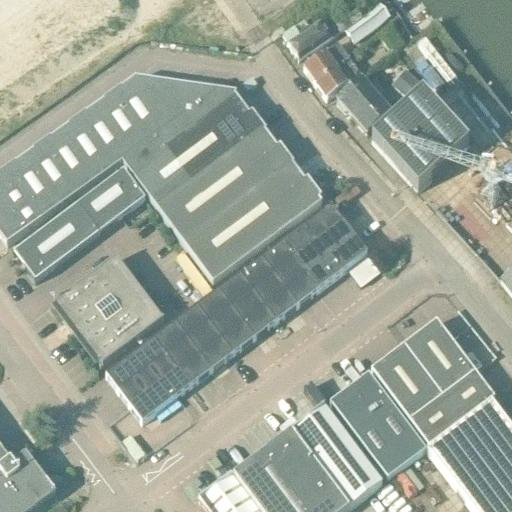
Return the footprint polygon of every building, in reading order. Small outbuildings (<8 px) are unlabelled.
[(353,48),(388,22),(378,9),(344,35),(353,48)] [(347,31),(361,21),(356,14),(342,24),(325,36),(318,27),(310,33),(304,24),(281,40),(287,48),(285,49),(297,66),(347,31)] [(53,21),(37,32),(54,56),(70,45),(53,21)] [(380,42),(391,57),(404,48),(392,33),(380,42)] [(314,89),(349,65),(337,49),(302,73),(314,89)] [(325,105),(360,81),(349,65),(314,89),(325,105)] [(407,97),(418,87),(407,74),(396,85),(407,97)] [(251,81),(241,88),(247,95),(256,88),(251,81)] [(179,127),(184,92),(133,84),(132,93),(124,98),(120,94),(111,100),(147,150),(165,138),(179,127)] [(374,85),(366,92),(360,85),(335,105),(337,107),(336,109),(344,118),(345,117),(351,123),(375,102),(383,95),(374,85)] [(165,138),(147,150),(146,151),(155,164),(165,157),(234,105),(235,99),(184,92),(179,127),(165,138)] [(382,135),(371,145),(413,192),(417,197),(468,150),(422,99),(384,133),(382,135)] [(129,163),(146,151),(147,150),(111,100),(102,106),(106,111),(97,117),(129,163)] [(365,140),(390,119),(375,102),(351,123),(365,140)] [(247,122),(234,105),(165,157),(191,191),(262,138),(262,139),(265,137),(251,118),(247,122)] [(121,169),(129,163),(97,117),(88,123),(85,119),(76,125),(112,176),(121,169)] [(112,176),(76,125),(67,131),(71,136),(62,142),(53,148),(50,144),(41,150),(77,201),(112,176)] [(274,155),(262,139),(262,138),(191,191),(157,217),(183,251),(290,172),(293,170),(279,151),(274,155)] [(59,213),(77,201),(41,150),(32,156),(35,161),(27,167),(59,213)] [(165,157),(155,164),(146,151),(129,163),(121,169),(157,217),(191,191),(165,157)] [(42,226),(59,213),(27,167),(18,173),(15,169),(6,175),(18,192),(30,209),(42,226)] [(302,188),(290,172),(183,251),(212,290),(321,209),(318,205),(321,204),(307,185),(302,188)] [(0,204),(18,192),(6,175),(0,179),(0,204)] [(34,288),(144,206),(122,177),(13,260),(34,288)] [(0,230),(30,209),(18,192),(0,204),(0,230)] [(0,242),(6,251),(42,226),(30,209),(0,230),(0,242)] [(294,264),(342,228),(330,212),(282,248),(294,264)] [(313,275),(354,244),(342,228),(294,264),(318,296),(325,291),(313,275)] [(366,260),(354,244),(313,275),(325,291),(347,275),(366,260)] [(318,296),(294,264),(282,248),(261,264),(297,312),(318,296)] [(366,260),(347,275),(360,292),(379,277),(366,260)] [(100,375),(163,327),(116,264),(52,312),(100,375)] [(275,328),(297,312),(261,264),(239,280),(275,328)] [(511,277),(500,287),(511,302),(511,277)] [(254,345),(275,328),(239,280),(218,297),(254,345)] [(232,361),(254,345),(218,297),(196,313),(232,361)] [(210,377),(232,361),(196,313),(174,329),(210,377)] [(441,404),(474,379),(436,328),(403,352),(441,404)] [(189,393),(210,377),(174,329),(153,345),(165,361),(189,393)] [(117,397),(165,361),(153,345),(105,381),(117,397)] [(409,428),(441,404),(403,352),(370,377),(409,428)] [(182,398),(189,393),(165,361),(117,397),(129,413),(170,382),(182,398)] [(428,454),(494,405),(474,379),(441,404),(409,428),(428,454)] [(387,486),(425,457),(368,380),(329,409),(387,486)] [(141,429),(182,398),(170,382),(129,413),(141,429)] [(510,427),(511,426),(511,410),(506,403),(497,410),(510,427)] [(467,511),(511,511),(511,437),(491,409),(427,457),(467,511)] [(352,511),(381,490),(323,413),(291,438),(231,482),(253,511),(352,511)] [(10,467),(10,468),(0,454),(0,511),(39,511),(56,500),(25,460),(12,470),(10,467)] [(250,511),(229,483),(198,505),(203,511),(250,511)]
